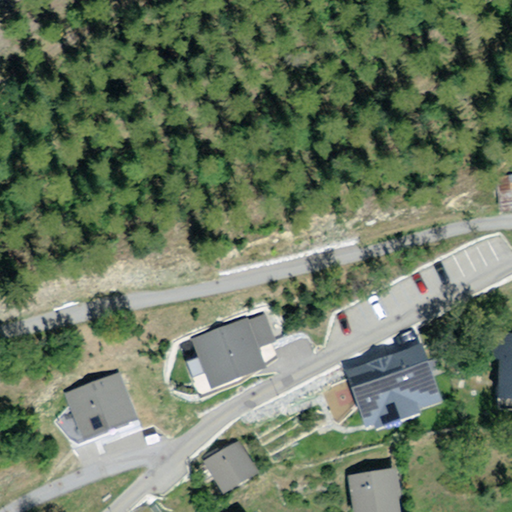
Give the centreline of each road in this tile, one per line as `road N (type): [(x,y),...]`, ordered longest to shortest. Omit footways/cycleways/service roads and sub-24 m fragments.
road 1 (residential): [(0,333),(511,223)]
road 2 (residential): [(511,265),(238,406),(115,511)]
road 3 (track): [(178,0),(0,109)]
